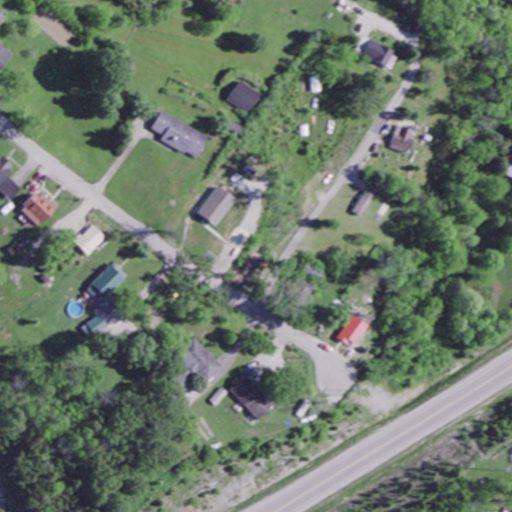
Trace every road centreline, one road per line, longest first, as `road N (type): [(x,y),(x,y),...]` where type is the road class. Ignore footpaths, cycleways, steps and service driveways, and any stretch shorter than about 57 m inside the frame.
road 1 (residential): [(0,118),(317,348),(342,383)]
road 2 (residential): [(257,307),(400,96),(415,53)]
road 3 (trunk): [(288,511),(511,370)]
